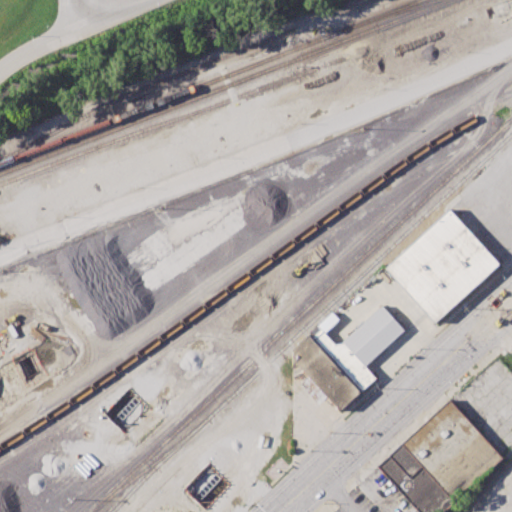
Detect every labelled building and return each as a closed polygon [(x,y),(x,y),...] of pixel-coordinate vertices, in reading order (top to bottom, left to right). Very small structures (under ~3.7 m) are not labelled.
[(449,211),(500,265),(436,323),(385,269),(449,211)] [(382,307),(404,331),(365,367),(343,342),(382,307)] [(365,367),(377,380),(361,392),(313,337),(321,330),(335,345),(343,342),(365,367)] [(361,392),(340,412),(301,369),(293,369),(293,351),(308,336),(313,337),(361,392)] [(402,444),(449,401),(502,458),(455,500),(402,444)] [(402,444),(376,466),(418,511),(442,511),(455,500),(402,444)]
